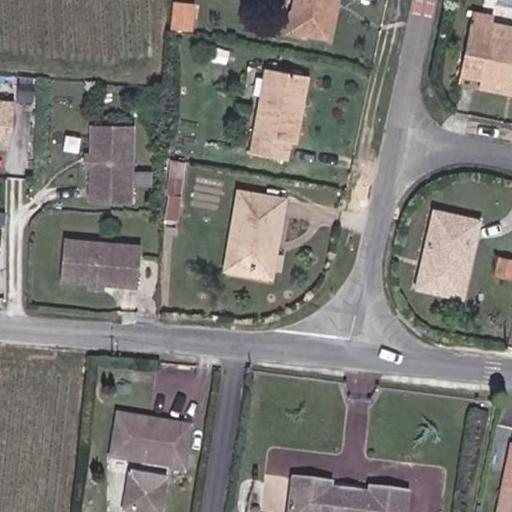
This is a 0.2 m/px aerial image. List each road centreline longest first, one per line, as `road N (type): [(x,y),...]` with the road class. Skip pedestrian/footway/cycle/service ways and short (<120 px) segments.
road 1 (unclassified): [(345,356),(0,329)]
road 2 (residential): [(345,356),(402,132)]
road 3 (unclassified): [(511,374),(345,356)]
road 4 (residential): [(402,132),(429,0)]
